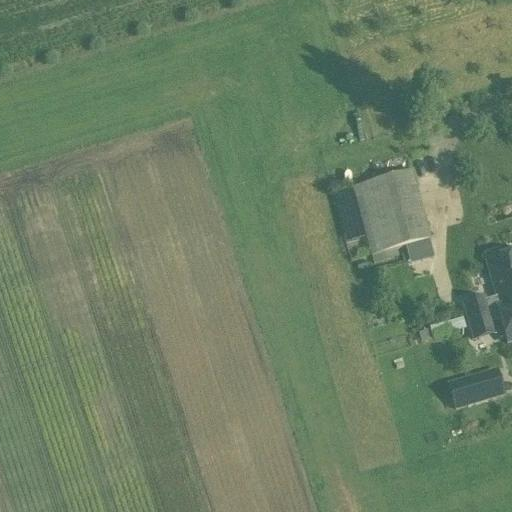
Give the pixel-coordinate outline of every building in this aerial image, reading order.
[(428,153),(415,154),(416,171),(430,170),(428,153)] [(412,174),(351,190),(369,259),(371,259),(396,252),(430,243),(412,174)] [(482,301),(463,306),(476,348),(495,342),(490,326),(499,323),(506,346),(511,344),(511,256),(486,264),(497,300),(483,304),(482,301)] [(463,318),(431,327),(434,338),(466,328),(463,318)] [(449,399),(484,389),(477,366),(442,376),(449,399)]
